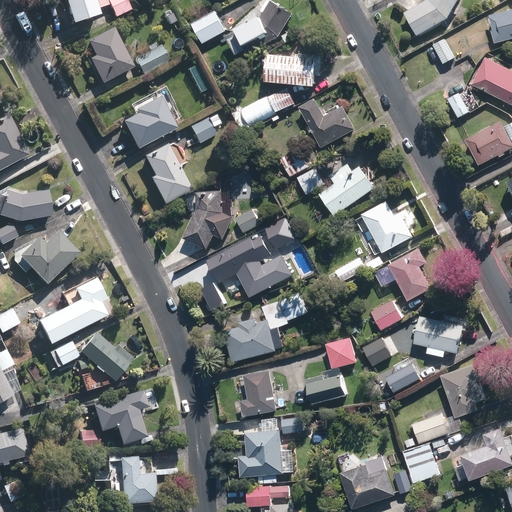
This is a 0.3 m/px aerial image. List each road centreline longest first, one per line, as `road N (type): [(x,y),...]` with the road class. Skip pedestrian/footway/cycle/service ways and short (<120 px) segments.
road 1 (residential): [(7,0),(194,370),(203,511)]
road 2 (residential): [(339,0),(511,302)]
